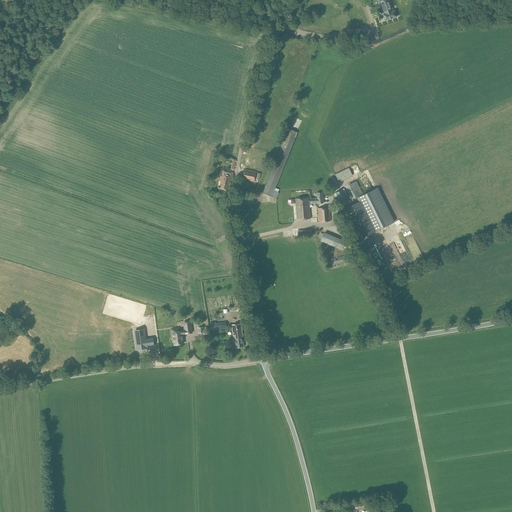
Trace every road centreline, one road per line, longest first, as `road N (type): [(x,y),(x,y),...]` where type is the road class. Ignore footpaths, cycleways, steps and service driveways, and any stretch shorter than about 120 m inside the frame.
road 1 (unclassified): [(261,359),(229,200),(270,35),(290,21)]
road 2 (unclassified): [(266,358),(511,319)]
road 3 (track): [(0,386),(185,362)]
road 4 (unclassified): [(313,511),(266,358)]
road 5 (unknown): [(270,35),(368,25),(367,0)]
